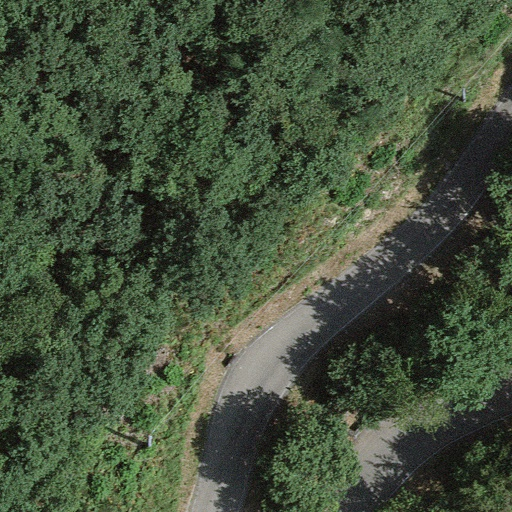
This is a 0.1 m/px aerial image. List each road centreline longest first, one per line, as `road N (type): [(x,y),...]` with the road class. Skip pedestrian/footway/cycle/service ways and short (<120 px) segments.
road 1 (tertiary): [(511,116),(434,220),(260,376),(210,511)]
road 2 (tertiary): [(344,511),(371,469),(406,439),(511,382)]
